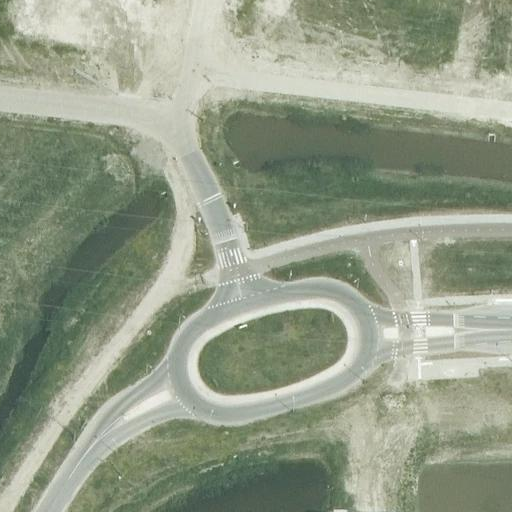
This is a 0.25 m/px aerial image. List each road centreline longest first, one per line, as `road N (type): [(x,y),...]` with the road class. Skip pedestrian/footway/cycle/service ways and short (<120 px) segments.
road 1 (unclassified): [(198,61),(511,101)]
road 2 (unclassified): [(242,305),(221,228),(175,118)]
road 3 (tertiary): [(194,406),(227,417),(308,397),(351,378),(367,353)]
road 4 (unclassified): [(175,118),(0,99)]
road 5 (tertiary): [(175,369),(116,407),(84,444),(59,493)]
road 6 (tertiary): [(59,493),(120,436),(194,406)]
road 7 (tertiary): [(507,329),(364,316)]
road 8 (tertiary): [(367,353),(507,329)]
road 9 (tertiary): [(364,316),(330,289),(242,305)]
